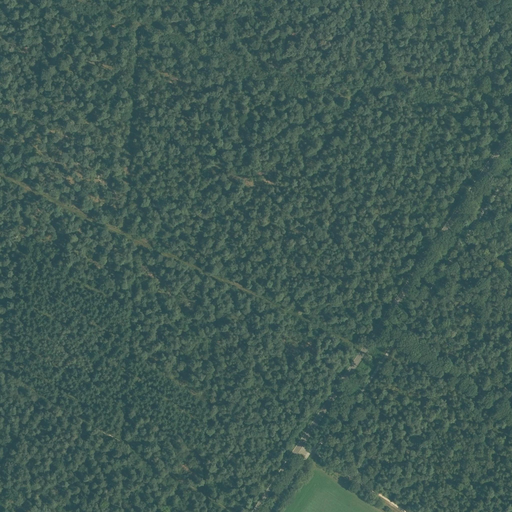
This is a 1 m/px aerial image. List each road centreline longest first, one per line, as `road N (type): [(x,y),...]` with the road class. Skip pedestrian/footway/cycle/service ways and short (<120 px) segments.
road 1 (secondary): [(253,511),(511,129)]
road 2 (track): [(0,173),(313,321)]
road 3 (track): [(0,366),(233,511)]
road 4 (track): [(507,400),(430,511)]
road 5 (track): [(399,511),(298,444)]
